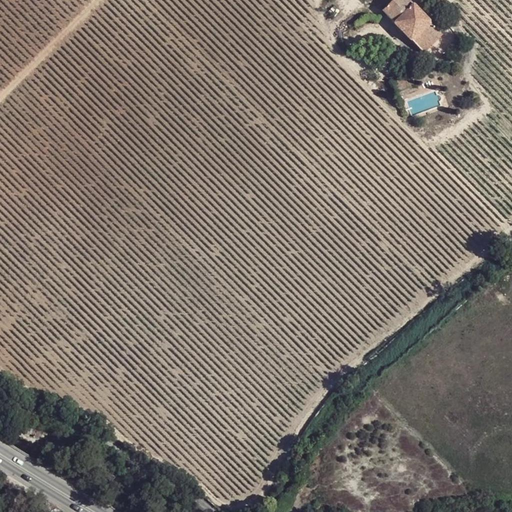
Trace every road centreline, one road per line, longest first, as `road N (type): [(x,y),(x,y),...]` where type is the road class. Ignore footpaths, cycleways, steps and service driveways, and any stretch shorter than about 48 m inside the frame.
road 1 (track): [(0,100),(99,0)]
road 2 (primary): [(103,511),(0,448)]
